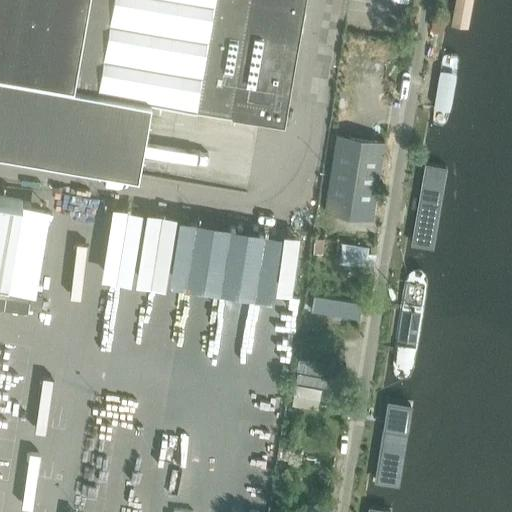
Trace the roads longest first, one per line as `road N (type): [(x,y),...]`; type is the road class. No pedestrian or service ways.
road 1 (unclassified): [(420,0),(336,511)]
road 2 (unknown): [(323,0),(303,156),(283,182),(246,197),(0,176)]
road 3 (unknown): [(128,511),(144,404),(137,373),(121,354),(88,345),(69,352),(50,376),(33,511)]
